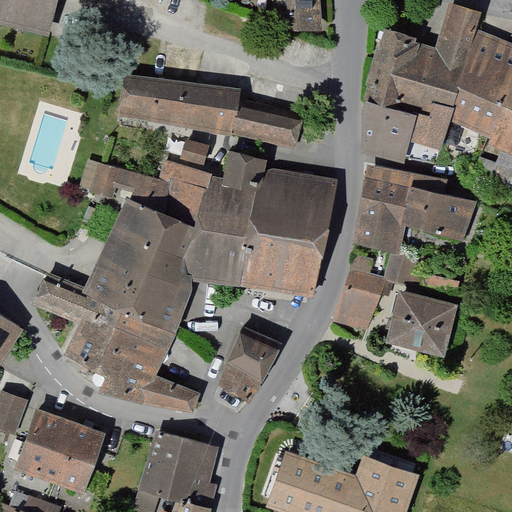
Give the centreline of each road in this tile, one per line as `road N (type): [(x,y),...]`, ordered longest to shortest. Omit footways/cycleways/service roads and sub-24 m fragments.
road 1 (unclassified): [(347,0),(342,199),(324,298),(240,433)]
road 2 (residential): [(240,433),(86,400),(60,378),(0,291)]
